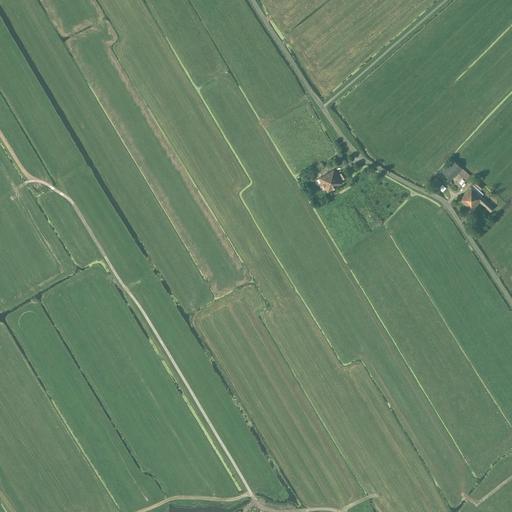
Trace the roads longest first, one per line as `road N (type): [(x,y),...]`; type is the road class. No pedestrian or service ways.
road 1 (track): [(284,511),(257,504),(73,201),(27,174),(0,133)]
road 2 (track): [(266,142),(458,463),(461,494),(477,504),(511,478)]
road 3 (unclassified): [(511,303),(443,202),(356,155),(322,107)]
